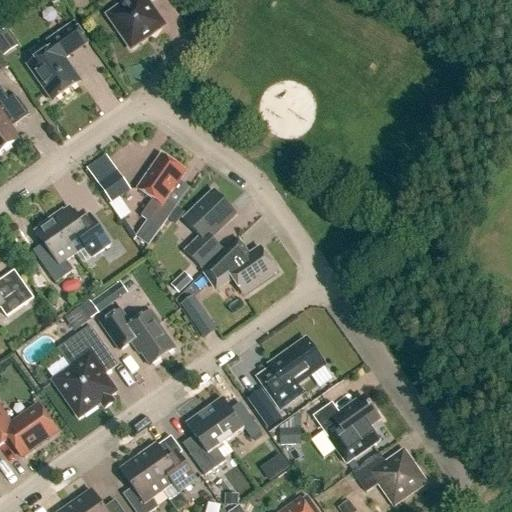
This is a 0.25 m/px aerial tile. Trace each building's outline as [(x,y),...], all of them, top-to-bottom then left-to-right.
[(130,0),(132,1),(109,18),(131,49),(163,27),(148,6),(156,0),(130,0)] [(74,25),(47,44),(52,50),(27,67),(52,103),(81,84),(65,61),(88,45),(74,25)] [(0,75),(11,68),(0,53),(0,75)] [(0,88),(0,154),(19,141),(11,130),(29,117),(15,96),(8,101),(0,88)] [(138,191),(153,201),(141,218),(160,232),(177,208),(166,201),(185,174),(162,158),(138,191)] [(130,192),(117,174),(99,186),(112,205),(130,192)] [(222,252),(212,241),(237,217),(213,192),(183,221),(200,239),(185,253),(202,271),(222,252)] [(107,203),(96,209),(107,228),(118,222),(107,203)] [(51,220),(76,256),(86,249),(93,259),(111,247),(95,225),(85,232),(70,211),(65,214),(63,212),(51,220)] [(41,231),(36,235),(51,257),(41,264),(56,285),(73,273),(66,263),(76,256),(51,220),(40,229),(41,231)] [(243,297),(277,274),(260,250),(251,257),(240,241),(224,256),(203,275),(211,285),(218,280),(223,288),(233,282),(243,297)] [(0,309),(7,320),(34,301),(27,291),(16,299),(8,287),(0,292),(0,309)] [(123,300),(116,290),(93,305),(100,316),(123,300)] [(181,307),(194,326),(207,317),(194,298),(181,307)] [(121,312),(101,326),(120,353),(132,345),(134,349),(136,348),(151,369),(175,351),(159,327),(160,326),(151,313),(131,327),(121,312)] [(115,394),(93,363),(107,353),(90,328),(58,351),(72,371),(54,383),(79,419),(115,394)] [(263,384),(282,410),(302,396),(296,387),(325,367),(306,341),(269,368),(274,376),(263,384)] [(262,416),(276,404),(263,391),(250,403),(262,416)] [(370,430),(381,422),(370,407),(363,398),(339,415),(332,405),(313,419),(323,434),(336,425),(349,443),(336,452),(347,467),(380,443),(370,430)] [(204,414),(226,444),(244,432),(222,401),(204,414)] [(0,448),(9,442),(22,460),(57,434),(39,408),(12,427),(0,411),(0,448)] [(217,451),(226,444),(204,414),(186,426),(201,448),(190,456),(205,478),(226,464),(217,451)] [(303,431),(283,432),(283,448),(304,447),(303,431)] [(139,460),(162,493),(173,486),(179,495),(198,481),(181,456),(169,464),(157,447),(139,460)] [(380,456),(352,475),(367,495),(380,486),(395,507),(426,485),(404,454),(387,466),(380,456)] [(139,460),(121,473),(133,490),(123,497),(134,511),(155,511),(159,510),(152,500),(162,493),(139,460)] [(92,493),(74,506),(77,511),(122,511),(115,502),(104,510),(92,493)] [(308,511),(301,501),(284,511),(308,511)]
